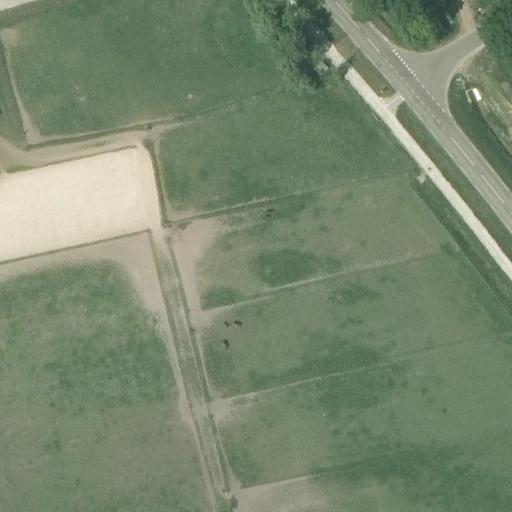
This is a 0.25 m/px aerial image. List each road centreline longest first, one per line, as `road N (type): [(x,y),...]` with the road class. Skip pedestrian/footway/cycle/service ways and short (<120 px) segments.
road 1 (secondary): [(511,219),(409,91)]
road 2 (unclassified): [(409,91),(511,21)]
road 3 (secondary): [(409,91),(330,0)]
